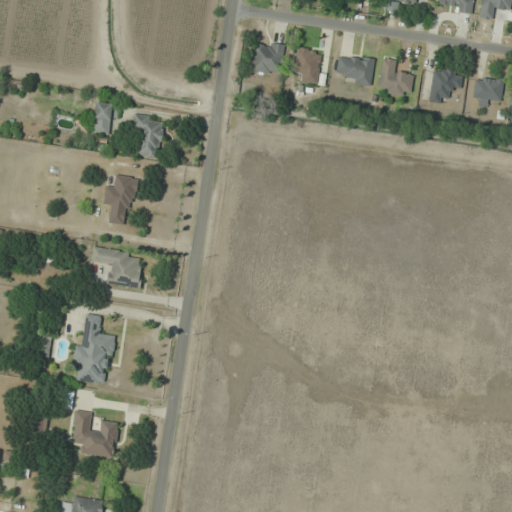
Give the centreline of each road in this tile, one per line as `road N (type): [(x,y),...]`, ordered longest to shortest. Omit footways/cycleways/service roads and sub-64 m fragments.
road 1 (tertiary): [(155,511),(230,0)]
road 2 (residential): [(511,53),(229,11)]
